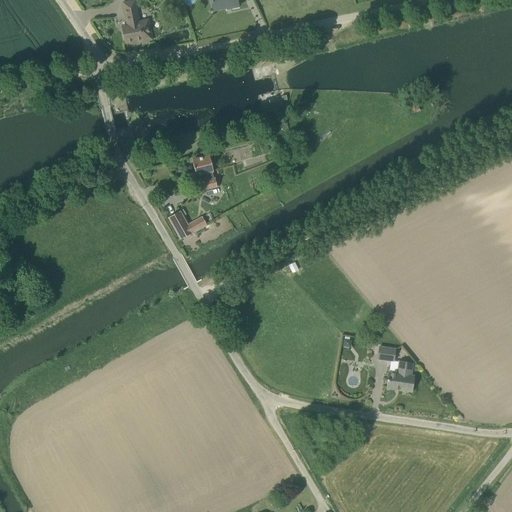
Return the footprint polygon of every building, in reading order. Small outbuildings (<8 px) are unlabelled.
[(129,0),(122,1),(123,3),(127,26),(122,27),(125,43),(142,40),(142,42),(152,40),(148,18),(138,20),(134,1),(132,1),(132,0),(129,0)] [(210,0),(213,10),(227,8),(226,5),(238,2),(237,0),(210,0)] [(274,131),(287,129),(286,120),(273,122),(274,131)] [(217,187),(212,165),(209,156),(192,160),(196,176),(201,174),(203,181),(201,182),(203,190),(217,187)] [(180,239),(206,225),(201,216),(186,225),(182,217),(186,215),(183,209),(179,211),(168,217),(180,239)] [(294,262),(288,265),(292,272),(298,269),(294,262)] [(373,311),(369,316),(373,320),(378,316),(373,311)] [(392,360),(394,349),(379,347),(377,358),(392,360)] [(396,373),(389,372),(386,388),(411,391),(413,376),(411,376),(413,363),(398,360),(396,373)]
